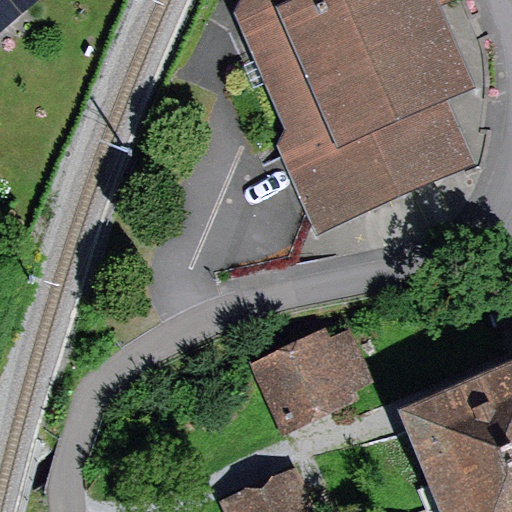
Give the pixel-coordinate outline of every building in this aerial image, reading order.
[(0,0),(0,21),(25,0),(0,0)] [(263,165),(232,279),(288,267),(304,224),(351,202),(354,209),(446,170),(416,104),(445,91),(455,65),(424,0),(251,0),(242,19),(258,55),(264,58),(303,146),(263,165)] [(288,423),(343,397),(339,389),(363,377),(346,342),(324,353),(319,343),(263,370),(288,423)] [(511,511),(511,385),(421,424),(459,511),(511,511)] [(228,507),(230,511),(307,511),(293,478),(228,507)]
